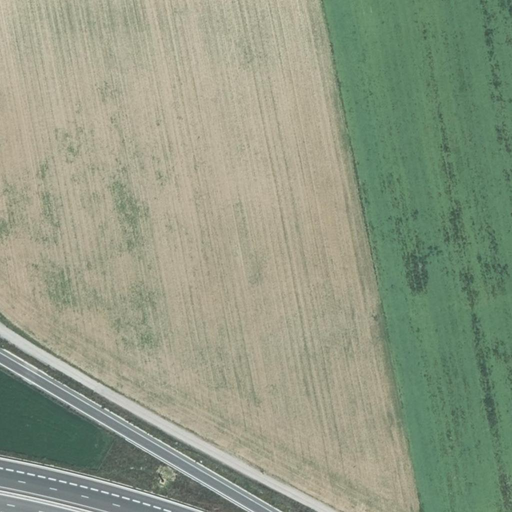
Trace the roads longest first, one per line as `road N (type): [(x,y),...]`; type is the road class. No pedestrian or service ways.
road 1 (track): [(0,329),(308,511)]
road 2 (secondary): [(262,511),(0,358)]
road 3 (trunk): [(139,511),(0,477)]
